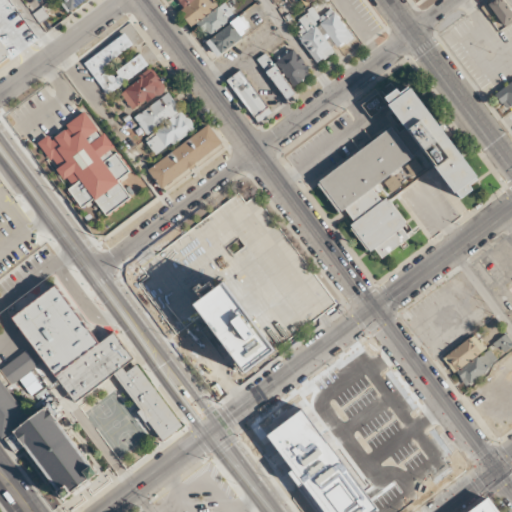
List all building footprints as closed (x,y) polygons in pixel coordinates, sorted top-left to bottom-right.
[(59,0),(68,12),(86,0),(59,0)] [(190,25),(217,5),(213,0),(194,0),(184,7),(179,12),(190,25)] [(511,21),(511,16),(501,0),(492,0),(487,3),(503,28),(511,21)] [(196,25),(207,40),(230,24),(219,7),(196,25)] [(316,64),(336,51),(334,50),(352,39),(333,8),(319,17),(313,8),(296,19),(305,33),(299,37),(316,64)] [(201,44),(210,57),(239,37),(230,24),(207,40),(201,44)] [(148,66),(140,54),(113,73),(107,64),(133,45),(125,34),(84,63),(107,96),(148,66)] [(0,65),(11,58),(0,41),(0,65)] [(267,56),(286,41),(310,71),(310,75),(294,88),(293,89),(267,56)] [(294,94),(276,65),(267,70),(285,100),(294,94)] [(119,92),(132,112),(166,90),(153,70),(119,92)] [(240,70),(267,109),(255,118),(227,80),(240,70)] [(505,110),(511,105),(511,81),(494,93),(505,110)] [(372,250),(380,259),(410,239),(402,231),(407,220),(388,198),(384,201),(374,190),(421,151),(460,199),(473,191),(470,186),(479,178),(411,87),(402,93),(399,89),(383,98),(400,122),(318,183),(341,212),(345,210),(354,221),(350,227),(367,251),(372,250)] [(134,117),(147,136),(144,138),(155,156),(194,130),(170,93),(134,117)] [(39,143),(47,137),(51,142),(68,131),(66,126),(85,112),(99,129),(96,132),(100,136),(105,132),(133,171),(119,181),(132,198),(106,217),(95,201),(83,210),(69,190),(72,188),(39,143)] [(147,170),(161,189),(222,144),(209,125),(147,170)] [(237,193),(244,203),(255,195),(335,302),(286,340),(274,324),(266,330),(227,279),(195,303),(201,312),(176,331),(132,272),(237,193)] [(195,303),(227,279),(266,330),(277,346),(245,370),(201,312),(195,303)] [(16,317),(58,286),(102,344),(117,334),(136,359),(78,404),(16,317)] [(443,357),(455,372),(486,349),(474,334),(443,357)] [(502,354),(511,347),(511,343),(505,334),(494,342),(502,354)] [(498,361),(489,349),(456,373),(465,386),(498,361)] [(1,367),(11,384),(37,368),(27,352),(1,367)] [(20,380),(31,395),(42,387),(31,372),(20,380)] [(0,436),(2,439),(29,418),(0,379),(0,436)] [(16,432),(33,419),(49,407),(94,468),(98,468),(104,476),(98,481),(95,477),(75,493),(76,495),(71,499),(26,443),(17,451),(8,439),(16,432)] [(498,511),(486,496),(465,511),(498,511)]
